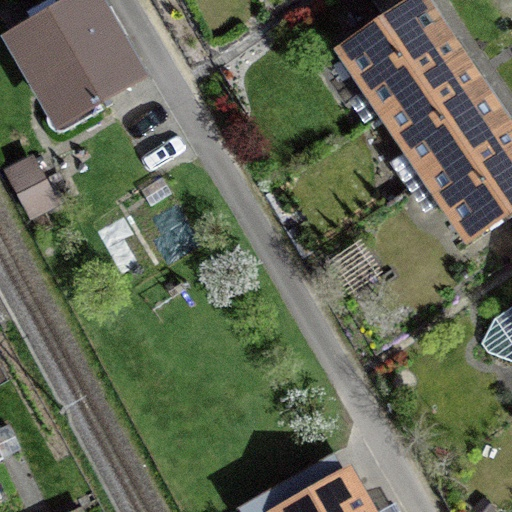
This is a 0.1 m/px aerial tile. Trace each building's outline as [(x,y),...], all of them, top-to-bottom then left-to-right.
[(91,0),(82,0),(14,40),(60,119),(135,75),(91,0)] [(417,0),(388,20),(343,51),(385,113),(460,63),(417,0)] [(417,0),(373,0),(388,20),(417,0)] [(501,124),(460,63),(385,113),(427,174),(501,124)] [(511,139),(501,124),(427,174),(469,237),(511,208),(511,139)] [(30,162),(7,174),(29,214),(51,202),(30,162)] [(511,307),(494,320),(481,344),(486,352),(511,361),(511,307)] [(323,511),(364,511),(354,494),(323,511)]
